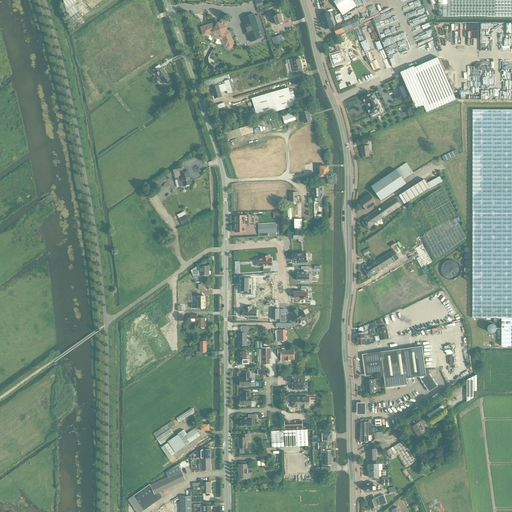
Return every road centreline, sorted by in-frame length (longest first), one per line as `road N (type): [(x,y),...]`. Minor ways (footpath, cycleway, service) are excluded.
road 1 (tertiary): [(303,0),(347,161),(353,511)]
road 2 (residential): [(224,181),(167,0)]
road 3 (residential): [(225,411),(225,246)]
